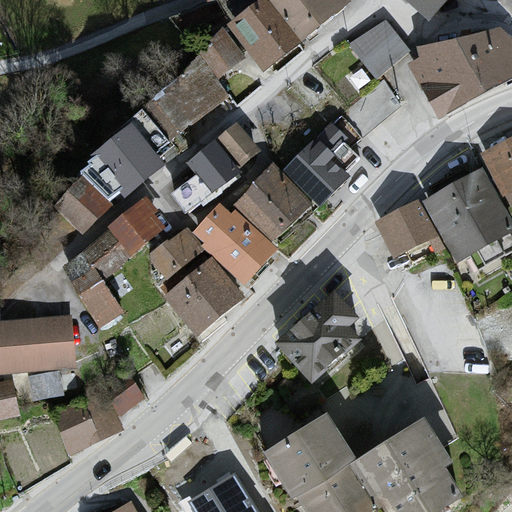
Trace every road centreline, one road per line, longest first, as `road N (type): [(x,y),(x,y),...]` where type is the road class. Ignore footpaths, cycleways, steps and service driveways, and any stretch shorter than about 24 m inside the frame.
road 1 (tertiary): [(511,103),(424,155),(156,421),(41,511)]
road 2 (residential): [(191,0),(0,68)]
road 3 (residential): [(511,27),(496,20),(415,26),(378,0)]
